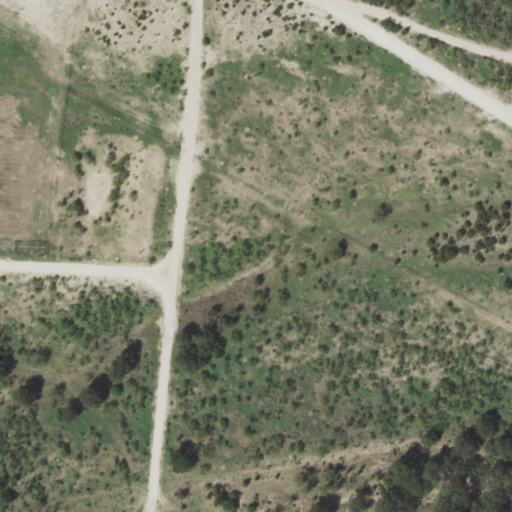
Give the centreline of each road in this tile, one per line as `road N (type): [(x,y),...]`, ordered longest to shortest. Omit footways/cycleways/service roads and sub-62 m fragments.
road 1 (track): [(151,511),(205,0)]
road 2 (track): [(511,100),(312,0)]
road 3 (track): [(342,15),(369,10),(511,57)]
road 4 (track): [(174,242),(0,232)]
